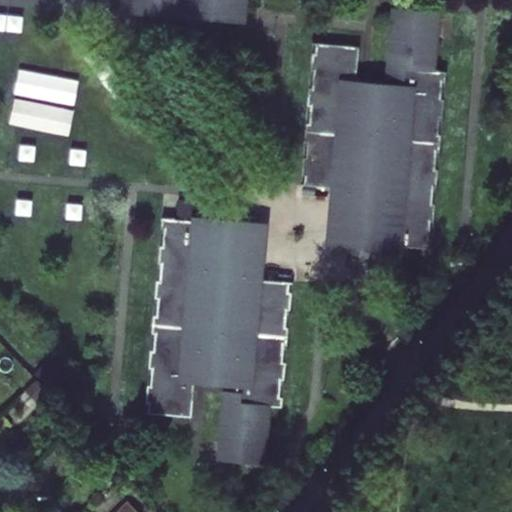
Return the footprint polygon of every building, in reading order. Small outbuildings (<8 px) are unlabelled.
[(135,0),(135,10),(252,20),(253,14),(160,6),(154,5),(149,2),(147,0),(135,0)] [(147,0),(149,2),(154,5),(160,6),(253,14),(253,0),(147,0)] [(422,21),(423,10),(402,8),(402,16),(414,17),(414,20),(422,21)] [(449,149),(450,131),(445,130),(446,113),(451,114),(453,96),(449,96),(450,79),(454,80),(455,69),(442,68),(447,12),(423,10),(422,21),(414,20),(414,17),(402,16),(396,75),(407,76),(406,85),(363,81),(366,47),(323,44),(322,53),(318,53),(317,71),(320,72),(319,88),(315,87),(314,106),(317,107),(316,124),(312,124),(311,141),(314,142),(313,159),(310,159),(308,176),(311,177),(310,186),(341,189),(340,199),(354,200),(359,238),(404,234),(403,244),(440,247),(441,237),(437,237),(438,220),(442,220),(445,201),(439,201),(441,184),(445,184),(447,166),(442,166),(444,148),(449,149)] [(354,200),(340,199),(337,238),(403,244),(404,234),(359,238),(354,200)] [(161,298),(164,299),(163,316),(160,316),(158,333),(161,333),(160,351),(157,351),(155,367),(158,367),(157,386),(154,385),(152,403),(155,403),(154,413),(199,417),(202,381),(244,385),(243,393),(231,392),(227,443),(239,444),(239,441),(248,443),(247,453),(271,455),(276,397),(288,398),(288,389),(285,388),(286,371),(290,371),(292,353),(288,353),(289,335),(293,335),(295,318),(291,318),(292,301),(296,301),(298,284),(294,283),(295,272),(265,270),(266,260),(252,258),(248,227),(204,232),(206,221),(168,218),(167,228),(170,228),(169,246),(166,245),(164,263),(167,263),(166,280),(163,280),(161,298)] [(252,258),(266,260),(268,226),(206,221),(204,232),(248,227),(252,258)] [(47,374),(29,390),(39,400),(57,384),(47,374)] [(239,444),(227,443),(226,451),(247,453),(248,443),(239,441),(239,444)] [(151,511),(136,496),(119,511),(151,511)]
